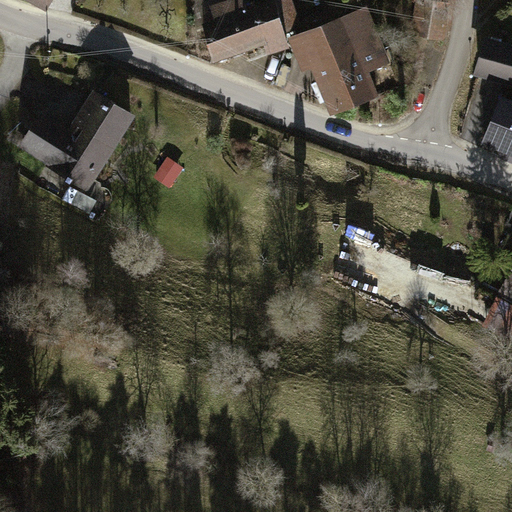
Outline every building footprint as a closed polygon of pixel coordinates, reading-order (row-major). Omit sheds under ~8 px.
[(57,0),(33,0),(52,10),(57,0)] [(287,0),(267,0),(214,15),(224,54),(297,34),(287,0)] [(454,6),(421,0),(419,0),(414,34),(448,40),(454,6)] [(375,15),(312,40),(343,118),(385,101),(377,81),(398,73),(375,15)] [(511,42),(496,38),(486,68),(511,76),(511,42)] [(143,116),(103,89),(76,129),(49,111),(25,148),(92,192),(143,116)] [(511,105),(496,145),(511,151),(511,105)] [(174,187),(188,166),(172,156),(159,177),(174,187)] [(511,277),(502,296),(511,301),(511,277)]
